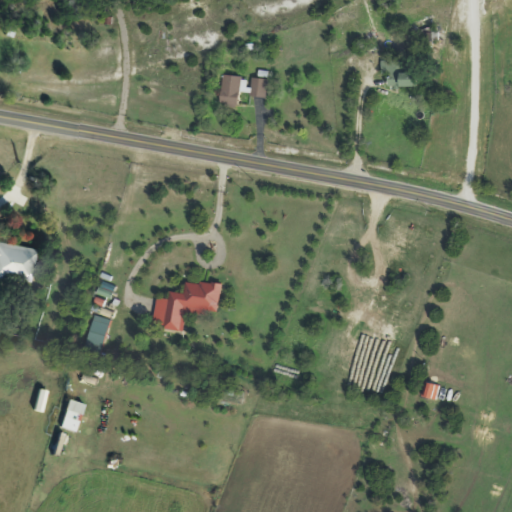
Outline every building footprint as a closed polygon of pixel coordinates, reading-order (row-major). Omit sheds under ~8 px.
[(427,87),(427,73),(418,73),(418,61),(384,61),(384,87),(427,87)] [(225,108),(244,108),(244,76),(225,76),(225,108)] [(270,79),(255,79),(255,97),(270,97),(270,79)] [(41,250),(0,243),(0,279),(35,286),(41,250)] [(225,285),(189,282),(188,295),(175,293),(174,300),(159,299),(157,327),(187,330),(189,310),(223,313),(225,285)] [(113,321),(97,317),(86,352),(102,356),(113,321)] [(443,385),(427,382),(424,397),(440,400),(443,385)]
